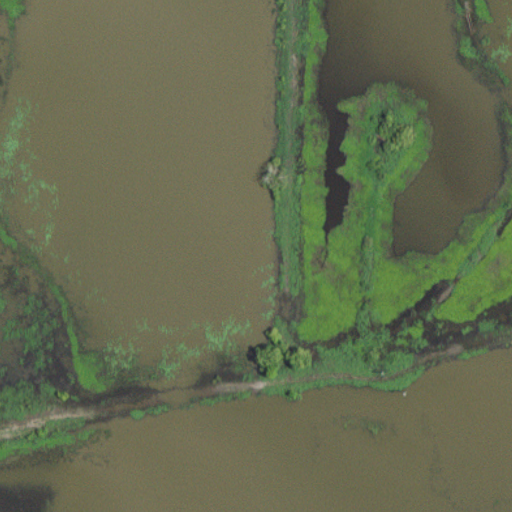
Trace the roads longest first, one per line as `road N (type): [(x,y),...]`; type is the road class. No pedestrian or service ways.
road 1 (residential): [(511,343),(370,378),(287,337),(296,0)]
road 2 (residential): [(370,378),(197,398),(0,436)]
